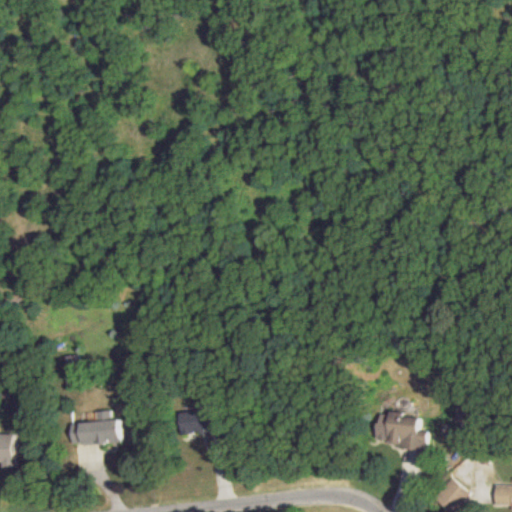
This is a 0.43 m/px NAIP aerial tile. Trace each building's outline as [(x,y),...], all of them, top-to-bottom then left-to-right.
[(66,356),(70,387),(85,385),(81,354),(66,356)] [(479,423),(480,402),(459,401),(459,422),(479,423)] [(223,407),(184,412),(188,435),(210,432),(212,447),(228,445),(223,407)] [(76,422),(77,444),(127,441),(125,417),(110,418),(110,410),(101,411),(101,421),(76,422)] [(432,449),(434,430),(426,429),(428,416),(383,410),(379,442),(432,449)] [(456,511),(474,492),(456,476),(438,496),(456,511)] [(511,483),(500,484),(500,507),(511,507),(511,483)]
